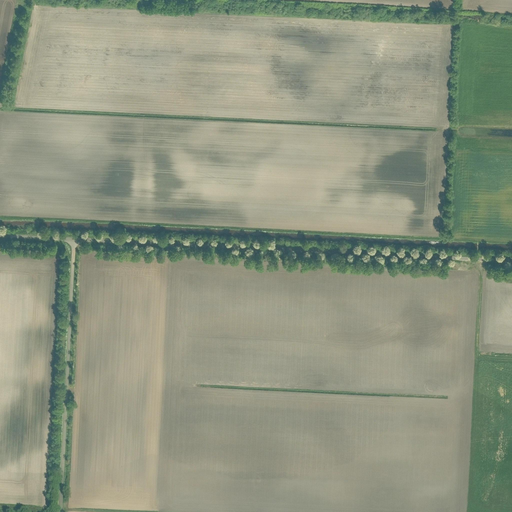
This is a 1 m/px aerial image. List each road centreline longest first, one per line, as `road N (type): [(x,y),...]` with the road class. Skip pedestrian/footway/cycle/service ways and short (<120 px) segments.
road 1 (unclassified): [(511,261),(73,239)]
road 2 (unclassified): [(60,511),(73,239)]
